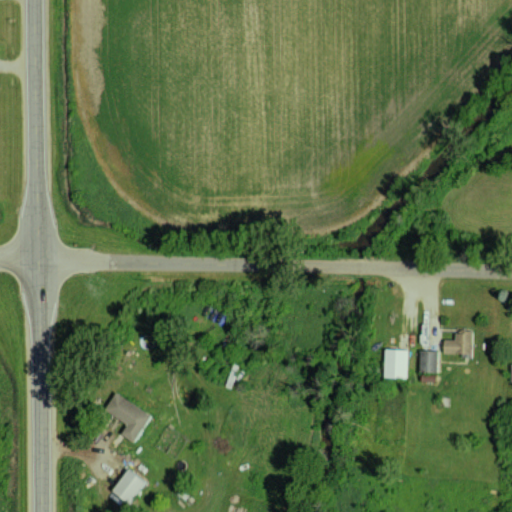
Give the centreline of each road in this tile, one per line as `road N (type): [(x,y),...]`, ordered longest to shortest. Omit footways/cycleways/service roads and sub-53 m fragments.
road 1 (residential): [(0,258),(511,271)]
road 2 (secondary): [(34,259),(32,0)]
road 3 (secondary): [(36,511),(34,259)]
